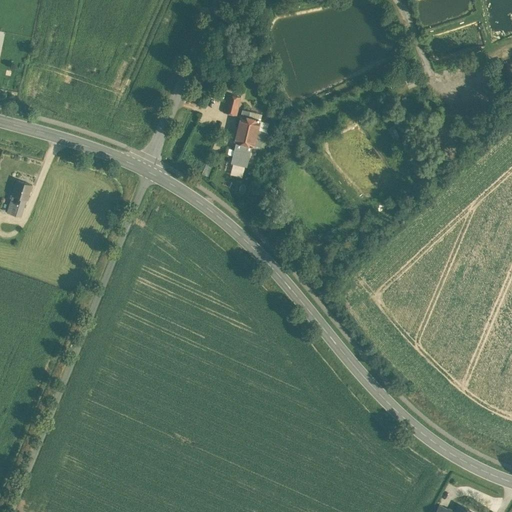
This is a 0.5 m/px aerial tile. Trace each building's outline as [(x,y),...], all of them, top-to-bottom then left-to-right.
[(241,97),(229,94),(225,111),(236,114),(241,97)] [(241,116),(241,115),(260,120),(261,115),(242,110),(241,116)] [(260,120),(241,115),(241,116),(235,141),(237,142),(253,146),(254,146),(258,130),(260,121),(260,120)] [(269,123),(260,121),(258,130),(265,131),(266,132),(269,123)] [(258,130),(254,146),(261,148),(265,131),(258,130)] [(253,146),(237,142),(232,161),(247,165),(251,146),(252,146),(253,146)] [(32,184),(17,180),(7,212),(21,216),(26,199),(28,200),(32,184)]
